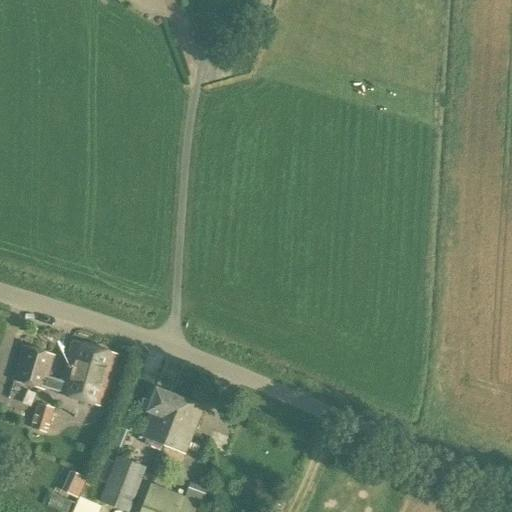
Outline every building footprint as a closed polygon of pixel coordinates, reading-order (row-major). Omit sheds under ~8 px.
[(101,406),(116,356),(71,343),(60,382),(48,379),(55,356),(22,347),(12,381),(44,390),(44,388),(57,392),(57,393),(101,406)] [(184,453),(203,408),(156,389),(146,413),(150,415),(142,436),(184,453)] [(47,434),(54,409),(37,405),(30,429),(47,434)] [(122,511),(128,511),(146,468),(116,457),(99,503),(122,511)] [(61,491),(79,498),(87,478),(69,470),(61,491)] [(194,511),(198,503),(150,484),(139,511),(194,511)] [(55,491),(48,507),(61,511),(68,511),(74,498),(55,491)]
